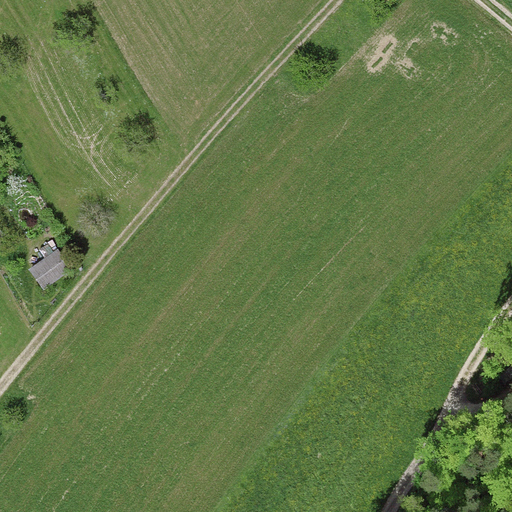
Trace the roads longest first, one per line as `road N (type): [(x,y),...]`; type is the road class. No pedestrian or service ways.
road 1 (track): [(0,389),(267,72),(338,0)]
road 2 (track): [(511,316),(452,404),(511,393)]
road 3 (track): [(452,404),(397,511)]
